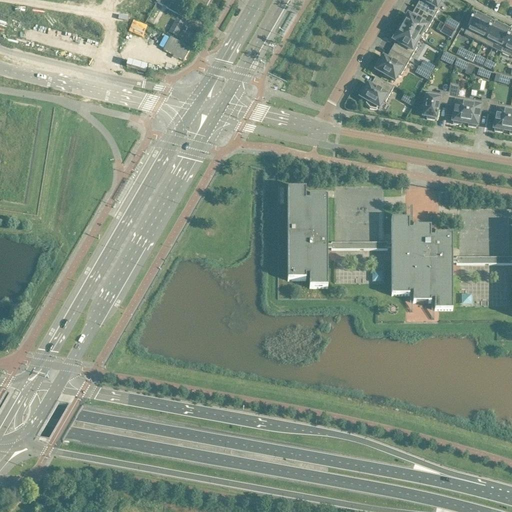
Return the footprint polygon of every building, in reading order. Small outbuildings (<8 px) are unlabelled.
[(111,0),(111,7),(122,9),(122,0),(111,0)] [(122,0),(122,9),(122,8),(133,10),(134,0),(122,0)] [(157,0),(156,3),(178,15),(181,10),(173,6),(176,0),(188,0),(189,0),(157,0)] [(189,0),(186,6),(203,15),(203,14),(205,15),(207,10),(206,10),(209,4),(201,0),(189,0)] [(419,3),(415,9),(434,20),(439,11),(437,10),(442,0),(418,0),(422,2),(420,4),(419,3)] [(403,24),(401,28),(420,39),(424,32),(426,34),(434,20),(415,9),(412,15),(414,16),(412,19),(408,16),(407,17),(406,16),(401,23),(403,24)] [(475,14),(464,36),(473,41),(484,18),(475,14)] [(484,18),(473,41),(482,45),(493,23),(484,18)] [(493,23),(482,45),(492,50),(502,27),(493,23)] [(502,27),(492,50),(501,54),(511,32),(502,27)] [(394,46),(391,51),(409,62),(417,48),(415,47),(420,39),(401,28),(398,32),(397,31),(392,40),(393,41),(393,42),(397,44),(396,47),(394,46)] [(511,32),(501,54),(511,59),(511,58),(511,30),(511,31),(511,32)] [(379,67),(376,72),(395,83),(399,75),(401,76),(409,62),(391,51),(387,58),(389,58),(387,61),(383,59),(383,60),(381,59),(377,66),(379,67)] [(469,66),(465,76),(471,78),(475,69),(469,66)] [(363,94),(360,99),(367,103),(365,105),(370,110),(376,111),(377,109),(379,110),(383,102),(386,103),(394,89),(375,79),(372,85),(373,86),(372,88),(367,86),(367,87),(365,86),(361,93),(363,94)] [(449,94),(447,107),(455,108),(454,111),(453,116),(452,123),(453,123),(453,125),(461,127),(461,125),(465,126),(469,101),(457,99),(460,87),(450,85),(448,94),(449,94)] [(425,108),(423,118),(427,119),(426,120),(434,122),(435,120),(436,120),(437,113),(438,109),(438,108),(438,105),(447,107),(449,94),(448,94),(440,93),(439,95),(427,93),(426,100),(424,100),(423,107),(425,108)] [(469,101),(465,126),(468,126),(468,128),(476,129),(476,128),(477,128),(478,121),(479,116),(480,113),(488,114),(490,102),(481,100),(481,103),(469,101)] [(490,102),(488,114),(496,116),(496,119),(495,119),(495,124),(494,131),(494,133),(502,134),(502,132),(506,133),(510,108),(499,106),(499,103),(490,102)] [(452,312),(452,265),(456,265),(456,266),(511,265),(511,258),(456,259),(456,260),(452,260),(452,236),(434,236),(434,237),(431,237),(431,228),(413,228),(413,229),(409,229),(409,221),(391,221),(391,246),(387,246),(387,244),(331,244),(331,246),(327,246),(327,199),(309,199),(309,203),(305,203),(305,191),(287,191),(287,282),(305,282),(305,278),(309,278),(309,290),(327,290),(327,250),(331,250),(331,251),(387,251),(387,250),(391,250),(391,297),(409,297),(409,294),(413,294),(413,304),(431,304),(431,302),(435,302),(435,312),(452,312)]
